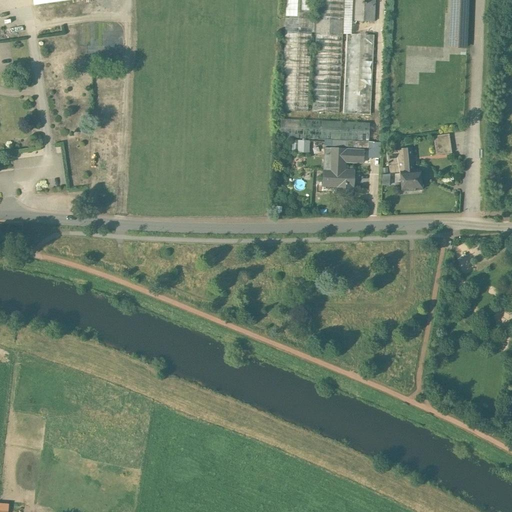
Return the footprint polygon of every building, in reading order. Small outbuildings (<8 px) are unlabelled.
[(286,0),(281,111),(308,112),(312,33),(316,33),(312,112),(339,113),(343,34),(344,0),(286,0)] [(344,0),(343,34),(347,34),(351,34),(352,21),(353,0),(344,0)] [(375,0),(353,0),(352,21),(374,22),(375,0)] [(467,0),(458,0),(459,1),(458,16),(457,32),(466,33),(467,0)] [(466,33),(457,32),(458,16),(451,16),(450,47),(466,47),(466,33)] [(351,34),(347,34),(343,113),(370,114),(374,35),(351,34)] [(370,123),(281,119),(280,137),(369,141),(370,123)] [(449,134),(434,136),(436,155),(452,152),(449,134)] [(310,152),(311,140),(299,140),(299,152),(310,152)] [(346,149),(324,148),(324,157),(332,158),(332,170),(323,170),(322,186),(338,186),(338,191),(352,192),(353,187),(354,171),(343,171),(343,162),(363,163),(363,151),(346,150),(346,149)] [(413,170),(413,161),(406,161),(406,171),(401,171),(402,189),(422,188),(421,170),(413,170)] [(383,185),(391,185),(391,174),(382,174),(383,185)] [(0,501),(0,511),(9,511),(10,503),(0,501)]
